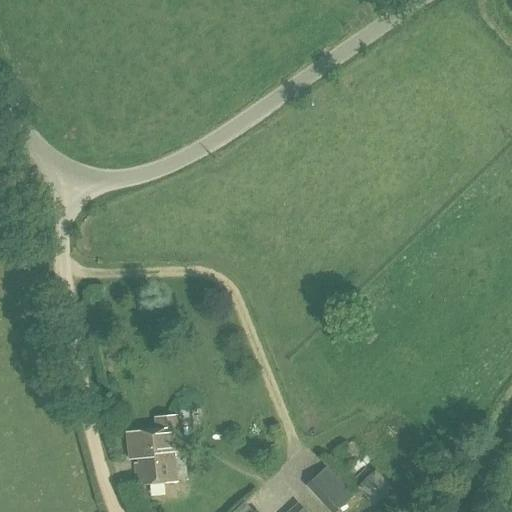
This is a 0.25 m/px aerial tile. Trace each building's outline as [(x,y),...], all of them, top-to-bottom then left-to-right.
[(134,458),(136,484),(176,481),(174,452),(180,451),(177,416),(152,418),(153,429),(126,431),(129,458),(134,458)] [(427,498),(443,478),(420,458),(403,478),(427,498)] [(306,484),(330,511),(335,511),(353,496),(327,466),(306,484)] [(357,487),(374,507),(394,489),(377,469),(357,487)] [(253,511),(306,511),(297,502),(285,511),(259,511),(257,509),(253,511)]
